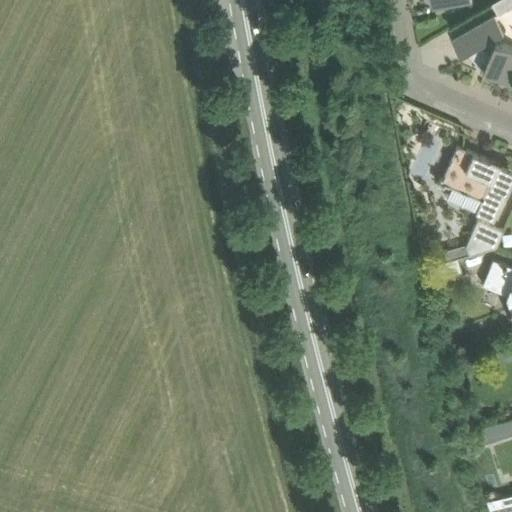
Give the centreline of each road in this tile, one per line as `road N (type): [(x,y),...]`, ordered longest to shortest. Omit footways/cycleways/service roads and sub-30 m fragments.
road 1 (secondary): [(360,511),(294,262),(242,0)]
road 2 (residential): [(511,124),(410,79),(397,0)]
